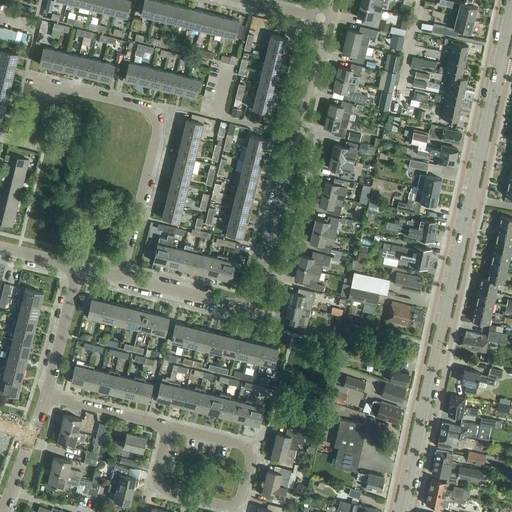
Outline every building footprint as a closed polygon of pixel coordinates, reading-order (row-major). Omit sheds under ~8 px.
[(80,0),(79,6),(91,9),(92,0),(80,0)] [(92,0),(91,9),(102,11),(104,0),(92,0)] [(104,0),(102,11),(114,14),(117,0),(104,0)] [(128,0),(117,0),(114,14),(126,17),(130,0),(128,0)] [(144,0),(141,15),(153,18),(157,1),(154,0),(144,0)] [(360,0),(360,5),(380,10),(382,3),(387,4),(388,0),(360,0)] [(458,9),(456,16),(474,20),(477,8),(471,6),(472,4),(457,0),(457,3),(446,0),(439,0),(438,4),(458,9)] [(153,18),(165,21),(169,4),(157,1),(153,18)] [(410,4),(403,3),(401,13),(407,14),(410,4)] [(165,21),(176,24),(180,7),(169,4),(165,21)] [(380,10),(360,5),(357,17),(368,20),(367,25),(378,28),(382,11),(380,10)] [(176,24),(188,26),(192,9),(180,7),(176,24)] [(188,26),(199,29),(204,12),(192,9),(188,26)] [(199,29),(211,32),(215,15),(204,12),(199,29)] [(211,32),(223,35),(227,18),(215,15),(211,32)] [(474,20),(456,16),(453,29),(471,33),(474,20)] [(227,18),(223,35),(235,38),(239,21),(227,18)] [(380,30),(387,32),(389,24),(382,22),(380,30)] [(434,24),(432,32),(443,34),(445,27),(434,24)] [(348,29),(345,41),(367,47),(369,39),(369,37),(375,38),(377,31),(360,27),(359,32),(348,29)] [(271,35),(268,48),(285,52),(286,47),(288,39),(284,38),(271,35)] [(392,35),(389,47),(401,50),(404,38),(392,35)] [(367,47),(345,41),(342,53),(353,56),(352,61),(363,64),(365,54),(367,47)] [(451,42),(448,53),(466,57),(468,46),(451,42)] [(40,65),(51,68),(55,50),(43,47),(39,64),(40,64),(40,65)] [(268,48),(265,60),(282,64),(284,56),(285,52),(268,48)] [(1,50),(0,55),(0,62),(16,66),(19,54),(15,53),(1,50)] [(51,68),(63,70),(67,53),(55,50),(51,68)] [(63,70),(74,73),(79,56),(67,53),(63,70)] [(448,53),(446,64),(463,67),(466,57),(448,53)] [(400,56),(391,54),(388,69),(397,71),(400,56)] [(74,73),(86,76),(90,59),(79,56),(74,73)] [(86,76),(98,79),(102,62),(90,59),(86,76)] [(125,80),(137,83),(141,66),(129,63),(130,60),(124,59),(121,70),(127,72),(125,79),(125,80)] [(265,60),(262,72),(279,76),(280,72),(282,64),(265,60)] [(0,62),(0,74),(13,78),(16,66),(0,62)] [(102,62),(98,79),(110,82),(111,79),(114,65),(102,62)] [(338,66),(335,78),(358,84),(362,66),(351,64),(350,69),(338,66)] [(444,74),(450,76),(450,75),(461,78),(463,67),(446,64),(444,74)] [(137,83),(148,85),(153,68),(141,66),(137,83)] [(148,85),(160,88),(164,71),(153,68),(148,85)] [(160,88),(172,91),(176,74),(164,71),(160,88)] [(383,90),(387,91),(392,92),(396,73),(388,71),(383,90)] [(262,72),(259,84),(276,89),(278,81),(277,81),(279,76),(262,72)] [(414,78),(428,81),(430,75),(416,72),(414,78)] [(0,74),(0,86),(10,89),(13,78),(0,74)] [(172,91),(183,94),(188,77),(176,74),(172,91)] [(450,75),(450,76),(448,86),(465,90),(467,79),(461,78),(450,75)] [(188,77),(183,94),(196,97),(196,94),(200,80),(188,77)] [(358,84),(335,78),(333,90),(344,93),(342,98),(353,101),(358,84)] [(412,88),(424,91),(426,83),(414,80),(412,88)] [(259,84),(256,96),(272,101),(274,96),(276,89),(259,84)] [(0,86),(0,99),(7,101),(10,89),(0,86)] [(448,86),(445,96),(462,100),(465,90),(448,86)] [(380,109),(388,111),(390,102),(391,97),(392,93),(384,91),(380,109)] [(417,94),(415,100),(427,102),(428,96),(417,94)] [(272,101),(256,96),(253,109),(265,112),(270,113),(272,105),(271,105),(272,101)] [(445,96),(443,107),(460,111),(462,100),(445,96)] [(329,104),(326,115),(341,119),(348,121),(353,104),(342,101),(340,106),(329,104)] [(460,111),(443,107),(441,118),(458,122),(460,111)] [(239,118),(241,110),(233,108),(231,116),(239,118)] [(191,120),(203,124),(205,118),(192,114),(191,120)] [(398,129),(399,115),(388,114),(387,129),(398,129)] [(341,119),(326,115),(323,127),(334,130),(333,135),(344,138),(348,121),(341,119)] [(186,119),(183,132),(200,137),(203,124),(191,120),(186,119)] [(461,133),(444,129),(444,127),(431,124),(430,129),(431,129),(430,136),(436,138),(459,143),(460,139),(461,139),(462,135),(461,134),(461,133)] [(414,130),(412,137),(427,140),(428,133),(414,130)] [(183,132),(180,145),(197,149),(200,137),(183,132)] [(227,133),(225,142),(231,144),(233,134),(227,133)] [(250,135),(247,148),(264,152),(265,147),(267,139),(263,138),(250,135)] [(417,145),(416,149),(427,152),(457,158),(458,153),(457,153),(458,149),(441,145),(440,150),(425,146),(427,140),(412,137),(410,144),(417,145)] [(333,144),(331,156),(353,162),(357,144),(346,142),(345,147),(333,144)] [(358,151),(366,153),(368,145),(360,144),(358,151)] [(180,145),(177,157),(194,161),(197,149),(180,145)] [(246,153),(244,160),(262,164),(264,156),(263,156),(264,152),(247,148),(242,147),(241,152),(246,153)] [(427,152),(416,149),(418,150),(417,154),(426,156),(438,159),(437,163),(454,167),(454,163),(455,164),(457,158),(427,152)] [(11,162),(9,169),(25,173),(29,160),(12,156),(10,156),(8,161),(11,162)] [(353,162),(331,156),(328,168),(339,171),(338,176),(354,180),(355,174),(353,174),(354,170),(351,169),(353,162)] [(177,157),(174,169),(191,173),(194,161),(177,157)] [(408,167),(427,171),(429,163),(410,159),(408,167)] [(237,171),(241,172),(258,176),(259,172),(260,172),(262,164),(244,160),(243,167),(238,166),(237,171)] [(7,175),(6,182),(22,186),(25,173),(9,169),(6,169),(5,174),(7,175)] [(174,169),(171,181),(188,186),(191,173),(174,169)] [(241,172),(238,184),(256,189),(258,181),(257,181),(258,176),(241,172)] [(413,187),(438,192),(441,179),(420,174),(417,188),(413,187)] [(324,182),(321,193),(343,199),(348,182),(337,179),(335,184),(324,182)] [(171,181),(168,194),(185,198),(188,186),(171,181)] [(0,194),(19,199),(22,186),(6,182),(3,182),(2,187),(4,188),(2,195),(0,194)] [(238,184),(235,197),(252,201),(253,196),(254,196),(256,189),(238,184)] [(438,192),(413,187),(411,192),(415,193),(414,200),(408,199),(407,204),(398,202),(396,209),(417,214),(420,202),(436,206),(438,192)] [(343,199),(321,193),(319,205),(330,208),(328,213),(339,216),(343,199)] [(0,208),(16,213),(19,199),(0,194),(0,200),(1,201),(0,204),(0,208)] [(168,194),(165,206),(182,210),(185,198),(168,194)] [(360,202),(368,204),(369,196),(362,195),(360,202)] [(235,197),(232,209),(250,213),(252,205),(251,205),(252,201),(235,197)] [(182,210),(165,206),(162,218),(166,219),(179,222),(182,210)] [(16,213),(0,208),(0,222),(4,224),(12,226),(16,213)] [(232,209),(229,221),(246,225),(247,221),(248,221),(250,213),(232,209)] [(374,219),(376,212),(367,210),(366,217),(367,217),(374,219)] [(315,219),(312,230),(334,236),(339,219),(328,216),(326,221),(315,219)] [(511,218),(501,216),(499,227),(511,230),(511,218)] [(400,218),(398,223),(435,232),(436,229),(437,228),(438,224),(437,223),(437,222),(420,218),(419,222),(408,219),(408,220),(400,218)] [(246,225),(229,221),(226,234),(239,237),(243,238),(245,230),(246,225)] [(404,235),(433,242),(433,240),(434,240),(435,236),(434,235),(435,232),(398,223),(397,229),(405,231),(404,235)] [(511,230),(499,227),(496,238),(511,241),(511,230)] [(335,254),(335,255),(340,257),(341,252),(331,249),(334,236),(312,230),(309,242),(321,245),(319,250),(335,254)] [(511,241),(496,238),(494,248),(511,252),(511,247),(511,241)] [(154,262),(166,265),(172,243),(167,242),(166,246),(158,244),(154,262)] [(166,265),(179,268),(183,250),(176,248),(177,245),(172,243),(166,265)] [(392,245),(390,251),(429,259),(430,256),(431,255),(432,252),(431,251),(431,250),(414,246),(413,250),(392,245)] [(367,253),(368,247),(360,246),(358,259),(367,261),(368,254),(367,253)] [(494,248),(492,259),(509,262),(511,252),(494,248)] [(179,268),(192,271),(197,250),(192,249),(191,252),(183,250),(179,268)] [(429,259),(390,251),(382,249),(381,256),(399,260),(399,258),(411,261),(410,265),(427,269),(427,268),(428,267),(429,264),(428,262),(429,259)] [(192,271),(204,274),(209,257),(201,255),(202,251),(197,250),(192,271)] [(300,255),(297,266),(320,272),(322,264),(329,266),(329,263),(338,265),(340,257),(335,255),(334,257),(313,252),(311,257),(300,255)] [(204,274),(217,277),(222,256),(217,255),(217,259),(209,257),(204,274)] [(222,256),(217,277),(230,281),(235,263),(226,261),(227,257),(222,256)] [(492,259),(489,269),(507,273),(509,262),(492,259)] [(320,272),(297,266),(294,278),(305,281),(304,286),(315,289),(317,279),(318,279),(320,272)] [(489,269),(487,280),(498,282),(498,283),(504,284),(507,273),(489,269)] [(350,286),(387,294),(390,279),(354,271),(350,286)] [(419,276),(397,271),(396,272),(397,272),(394,283),(405,285),(404,288),(419,291),(419,290),(421,290),(422,285),(421,285),(422,280),(420,280),(420,279),(419,279),(419,276)] [(481,278),(479,289),(496,293),(498,283),(498,282),(487,280),(481,278)] [(5,285),(2,300),(7,301),(11,286),(5,285)] [(348,300),(354,301),(376,306),(379,292),(351,286),(348,300)] [(291,292),(288,303),(302,307),(311,309),(312,302),(312,301),(314,292),(303,289),(302,295),(291,292)] [(479,289),(477,300),(494,303),(496,293),(479,289)] [(20,298),(19,303),(41,308),(44,295),(26,291),(24,299),(20,298)] [(95,321),(100,323),(105,301),(92,298),(88,316),(95,318),(95,321)] [(477,300),(474,310),(491,314),(494,303),(477,300)] [(106,320),(113,322),(118,304),(105,301),(100,323),(105,324),(106,320)] [(387,321),(410,326),(411,324),(419,326),(422,312),(414,310),(414,307),(392,302),(387,321)] [(22,309),(20,317),(37,321),(41,308),(19,303),(18,308),(22,309)] [(302,307),(288,303),(285,315),(291,317),(289,323),(306,327),(308,317),(309,317),(311,309),(302,307)] [(120,328),(125,329),(130,307),(118,304),(113,322),(121,324),(120,328)] [(131,327),(139,328),(143,311),(130,307),(125,329),(130,330),(131,327)] [(491,314),(474,310),(472,321),(489,325),(491,314)] [(145,334),(151,335),(156,314),(143,311),(139,328),(146,330),(145,334)] [(156,314),(151,335),(156,336),(157,333),(164,335),(169,317),(156,314)] [(340,332),(343,320),(342,320),(342,318),(336,316),(333,330),(340,332)] [(14,323),(13,328),(34,334),(37,321),(20,317),(18,324),(14,323)] [(178,346),(183,347),(189,326),(176,323),(171,340),(179,342),(178,346)] [(189,345),(197,347),(201,329),(189,326),(183,347),(188,349),(189,345)] [(15,334),(13,342),(31,346),(34,334),(13,328),(12,333),(15,334)] [(203,352),(209,354),(214,332),(201,329),(197,347),(204,349),(203,352)] [(502,333),(496,332),(489,331),(488,336),(466,332),(465,336),(464,336),(462,345),(468,347),(467,349),(485,353),(487,341),(505,344),(507,334),(502,333)] [(215,351),(222,353),(227,335),(214,332),(209,354),(214,355),(215,351)] [(229,359),(234,360),(239,338),(227,335),(222,353),(230,355),(229,359)] [(240,358),(248,359),(252,342),(239,338),(234,360),(239,361),(240,358)] [(8,349),(7,354),(28,359),(31,346),(13,342),(11,350),(8,349)] [(254,365),(259,366),(265,345),(252,342),(248,359),(255,361),(254,365)] [(265,345),(259,366),(265,368),(266,364),(273,366),(278,348),(265,345)] [(9,360),(7,367),(25,372),(28,359),(7,354),(5,359),(9,360)] [(390,376),(389,380),(405,384),(406,382),(407,381),(408,379),(407,378),(408,371),(396,369),(397,367),(382,364),(383,358),(369,355),(367,363),(379,366),(378,373),(390,376)] [(71,383),(84,386),(89,365),(84,363),(83,367),(75,365),(74,368),(73,377),(71,383)] [(84,386),(96,389),(101,372),(93,370),(94,366),(89,365),(84,386)] [(1,374),(0,379),(22,385),(25,372),(7,367),(5,375),(1,374)] [(465,392),(475,394),(478,381),(487,383),(493,384),(495,376),(501,377),(502,371),(490,368),(488,376),(479,375),(480,373),(464,369),(462,375),(461,375),(460,379),(462,379),(461,383),(466,384),(465,392)] [(96,389),(109,393),(115,371),(109,370),(108,374),(101,372),(96,389)] [(109,393),(122,396),(126,378),(119,376),(120,372),(115,371),(109,393)] [(122,396),(135,399),(140,377),(135,376),(134,380),(126,378),(122,396)] [(343,386),(362,392),(366,382),(347,376),(343,386)] [(140,377),(135,399),(148,402),(152,384),(144,382),(145,379),(140,377)] [(22,385),(0,379),(0,380),(0,384),(3,385),(1,393),(18,398),(22,385)] [(156,400),(169,403),(175,382),(169,380),(169,384),(161,382),(156,400)] [(169,403),(182,406),(186,389),(179,387),(180,383),(175,382),(169,403)] [(381,397),(396,402),(397,399),(402,401),(406,388),(386,382),(381,397)] [(182,406),(195,410),(200,388),(195,387),(194,390),(186,389),(182,406)] [(195,410),(207,413),(212,395),(204,393),(205,389),(200,388),(195,410)] [(335,390),(331,400),(343,405),(347,394),(335,390)] [(207,413),(220,416),(225,394),(220,393),(219,397),(212,395),(207,413)] [(220,416),(233,419),(237,401),(230,399),(231,396),(225,394),(220,416)] [(449,407),(448,415),(462,417),(472,419),(473,415),(476,416),(478,409),(464,407),(465,398),(451,396),(449,407)] [(233,419),(246,422),(251,401),(246,399),(245,403),(237,401),(233,419)] [(251,401),(246,422),(258,425),(263,408),(255,406),(256,402),(251,401)] [(396,423),(401,408),(382,402),(381,404),(373,401),(369,413),(377,416),(396,423)] [(497,410),(511,412),(511,405),(498,403),(497,410)] [(65,415),(62,428),(77,432),(80,419),(65,415)] [(481,418),(479,425),(500,428),(501,421),(481,418)] [(360,437),(363,424),(340,419),(334,446),(338,447),(334,466),(356,471),(363,438),(360,437)] [(442,421),(439,434),(443,434),(443,433),(457,436),(457,434),(477,438),(479,425),(475,424),(461,421),(460,424),(442,421)] [(99,423),(95,437),(102,439),(105,425),(99,423)] [(77,432),(62,428),(58,442),(74,446),(75,438),(83,440),(84,434),(77,432)] [(288,436),(277,433),(274,444),(296,450),(298,443),(303,445),(306,433),(290,429),(288,436)] [(115,453),(127,456),(130,448),(142,451),(146,437),(127,432),(124,443),(118,442),(117,446),(116,446),(114,452),(116,452),(115,453)] [(443,434),(439,434),(438,441),(437,446),(452,449),(453,447),(455,447),(456,442),(460,443),(458,449),(466,451),(468,440),(464,439),(464,438),(463,437),(462,438),(457,437),(457,436),(443,433),(443,434)] [(87,451),(85,457),(97,460),(102,439),(95,437),(92,452),(87,451)] [(296,450),(274,444),(271,456),(282,459),(281,464),(292,467),(296,450)] [(437,450),(435,459),(451,462),(452,458),(455,458),(455,459),(483,465),(485,455),(468,451),(467,456),(437,450)] [(54,457),(51,471),(75,476),(76,470),(68,468),(70,461),(54,457)] [(97,460),(85,457),(84,462),(96,465),(97,460)] [(435,459),(432,472),(448,476),(447,480),(457,482),(467,484),(468,479),(481,482),(482,475),(483,470),(470,468),(460,466),(459,473),(449,472),(451,462),(435,459)] [(114,466),(109,485),(117,487),(133,491),(134,486),(136,486),(138,478),(128,476),(130,470),(114,466)] [(267,470),(264,481),(287,487),(291,470),(280,467),(279,473),(267,470)] [(83,492),(88,494),(92,481),(79,478),(79,477),(75,476),(51,471),(48,484),(69,489),(70,484),(77,485),(78,484),(84,485),(83,492)] [(365,487),(367,488),(367,489),(370,490),(371,489),(381,491),(384,477),(368,474),(368,475),(358,472),(356,479),(366,481),(365,487)] [(429,490),(429,491),(448,495),(448,492),(452,493),(452,496),(465,499),(467,499),(468,494),(445,489),(446,482),(432,479),(430,485),(429,486),(428,488),(429,490)] [(92,481),(88,494),(97,496),(100,483),(92,481)] [(287,487),(264,481),(262,493),(273,496),(272,502),(283,504),(287,487)] [(117,487),(109,485),(108,491),(116,493),(114,500),(129,504),(133,491),(117,487)] [(351,489),(348,495),(359,499),(361,493),(351,489)] [(448,495),(429,491),(427,497),(426,498),(426,501),(426,502),(426,505),(441,508),(442,500),(450,502),(451,501),(464,504),(465,499),(452,496),(452,493),(448,492),(448,495)] [(340,510),(346,511),(347,511),(378,511),(379,510),(340,501),(337,510),(340,510)]
